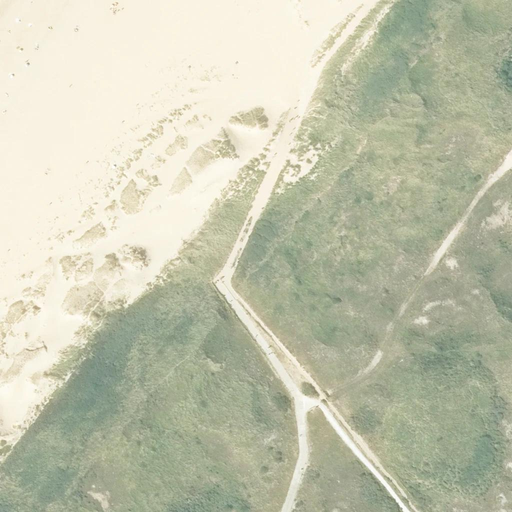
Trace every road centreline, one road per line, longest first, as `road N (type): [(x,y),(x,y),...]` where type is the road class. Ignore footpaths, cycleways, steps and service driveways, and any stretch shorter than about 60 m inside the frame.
road 1 (unknown): [(417,511),(222,277),(300,103)]
road 2 (track): [(316,401),(370,365),(402,301),(478,192),(511,161)]
